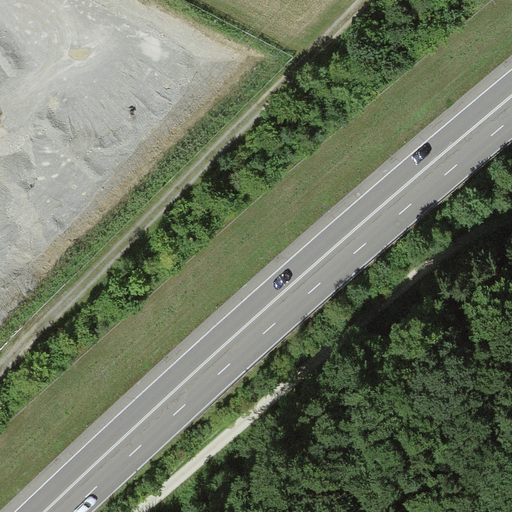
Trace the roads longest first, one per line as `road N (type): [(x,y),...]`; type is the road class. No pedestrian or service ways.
road 1 (secondary): [(511,99),(42,511)]
road 2 (track): [(369,0),(0,377)]
road 3 (track): [(511,216),(464,236),(141,511)]
